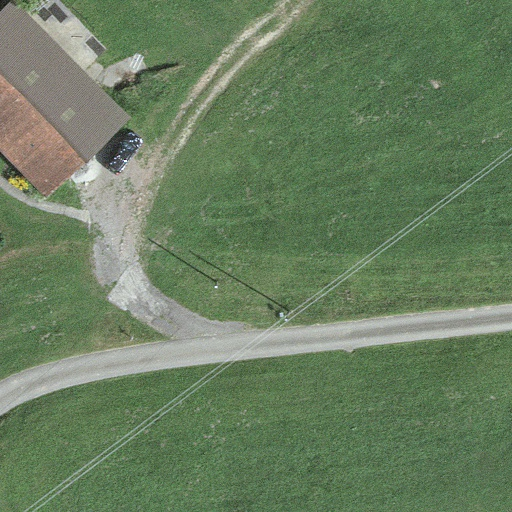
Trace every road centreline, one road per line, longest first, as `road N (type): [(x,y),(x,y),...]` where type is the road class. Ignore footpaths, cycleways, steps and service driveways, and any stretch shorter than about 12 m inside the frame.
road 1 (track): [(511,314),(214,349),(42,381),(0,399)]
road 2 (track): [(296,0),(240,51),(161,153),(119,250),(127,285),(214,349)]
